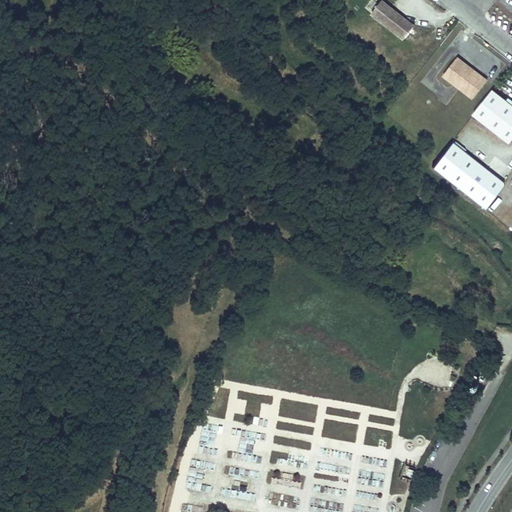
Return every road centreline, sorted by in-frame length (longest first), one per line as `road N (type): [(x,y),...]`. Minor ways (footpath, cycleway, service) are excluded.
road 1 (track): [(26,30),(79,65),(160,152),(214,194),(385,285),(511,340),(497,376)]
road 2 (unclassified): [(431,511),(440,476),(497,376)]
